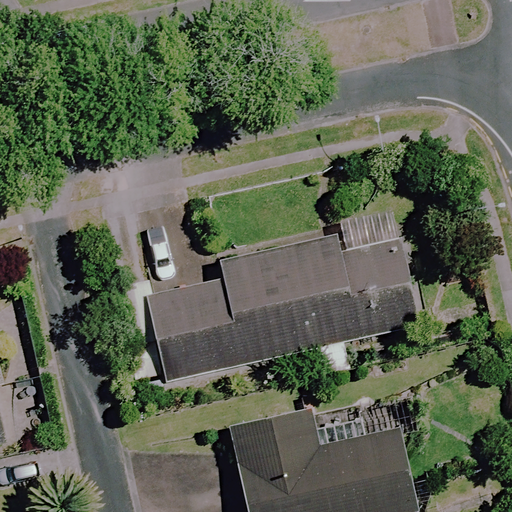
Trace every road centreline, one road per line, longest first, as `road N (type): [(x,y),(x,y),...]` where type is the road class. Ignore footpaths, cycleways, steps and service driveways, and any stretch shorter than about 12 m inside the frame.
road 1 (residential): [(511,63),(0,177)]
road 2 (residential): [(0,66),(282,0)]
